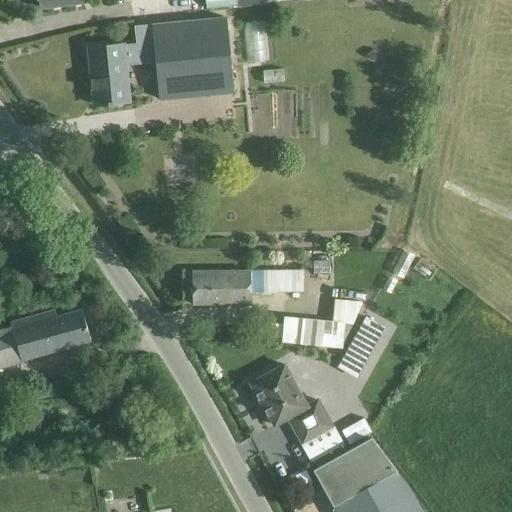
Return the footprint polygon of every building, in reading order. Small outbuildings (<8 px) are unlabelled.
[(39,0),(41,10),(86,4),(85,0),(39,0)] [(233,93),(226,15),(150,22),(151,25),(134,26),(135,43),(125,44),(125,42),(87,46),(93,107),(130,103),(127,63),(154,61),(158,100),(233,93)] [(246,60),(267,59),(266,20),(246,20),(246,60)] [(193,304),(249,304),(249,292),(302,291),(302,270),(193,270),(193,304)] [(284,316),(281,342),(342,348),(362,301),(334,299),(332,320),(284,316)] [(368,309),(342,355),(362,366),(387,319),(389,317),(370,306),(368,309)] [(0,330),(0,366),(90,340),(80,308),(56,315),(54,309),(10,322),(12,327),(0,330)] [(286,367),(285,365),(251,383),(274,426),(288,418),(303,443),(333,427),(296,361),(286,367)] [(162,394),(149,398),(152,407),(165,403),(162,394)] [(358,416),(341,425),(344,432),(351,443),(368,434),(367,432),(362,422),(358,416)] [(424,511),(413,492),(396,470),(371,437),(311,470),(334,511),(424,511)]
